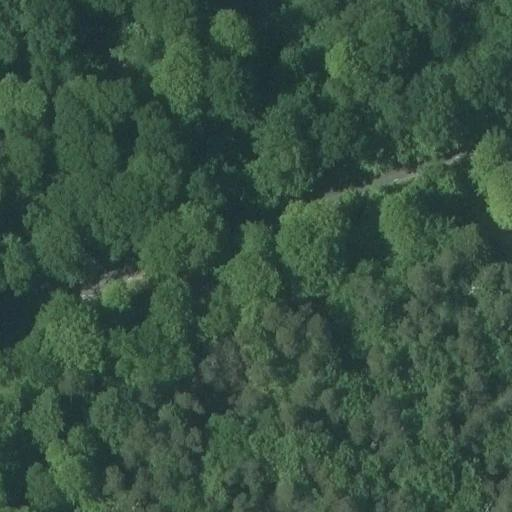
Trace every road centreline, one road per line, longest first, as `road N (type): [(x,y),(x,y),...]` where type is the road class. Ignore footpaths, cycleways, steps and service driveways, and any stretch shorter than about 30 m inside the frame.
road 1 (tertiary): [(0,286),(511,120)]
road 2 (track): [(68,511),(75,265)]
